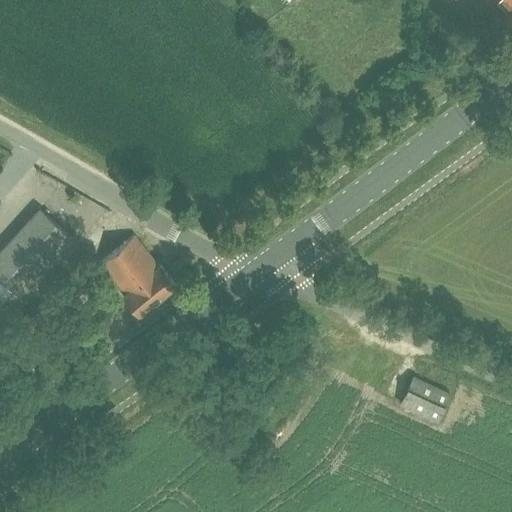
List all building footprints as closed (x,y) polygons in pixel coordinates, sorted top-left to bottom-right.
[(511,0),(500,0),(499,1),(510,14),(504,19),(511,28),(511,0)] [(73,240),(40,208),(0,250),(0,275),(21,296),(73,240)] [(127,321),(181,282),(140,227),(105,253),(128,285),(110,298),(127,321)] [(297,337),(293,342),(301,349),(305,344),(297,337)] [(450,393),(414,376),(401,403),(437,420),(450,393)]
